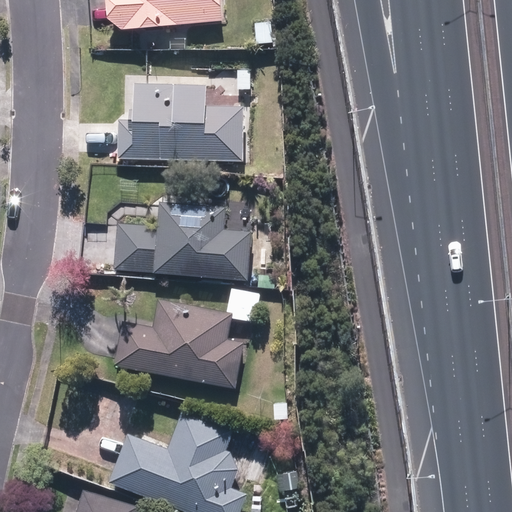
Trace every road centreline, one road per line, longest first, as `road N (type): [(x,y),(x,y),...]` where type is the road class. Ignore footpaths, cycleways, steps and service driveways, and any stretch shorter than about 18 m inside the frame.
road 1 (residential): [(0,384),(34,211),(28,0)]
road 2 (motorway): [(450,356),(396,184),(359,0)]
road 3 (motorway): [(450,356),(420,0)]
road 4 (motorway): [(473,511),(450,356)]
